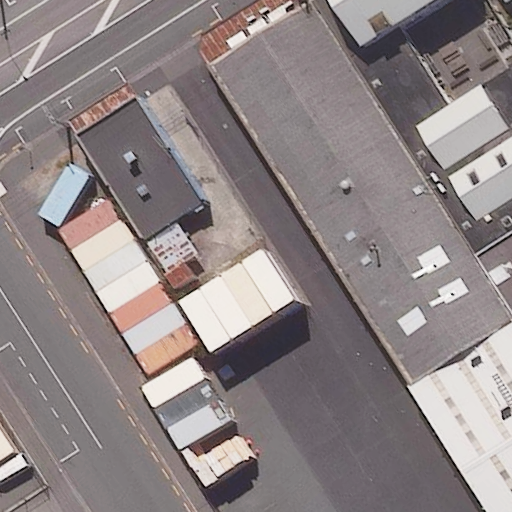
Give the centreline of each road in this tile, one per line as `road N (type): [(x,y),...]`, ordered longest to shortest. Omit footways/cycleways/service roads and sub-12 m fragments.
road 1 (unclassified): [(0,284),(150,511)]
road 2 (tertiary): [(125,0),(0,79)]
